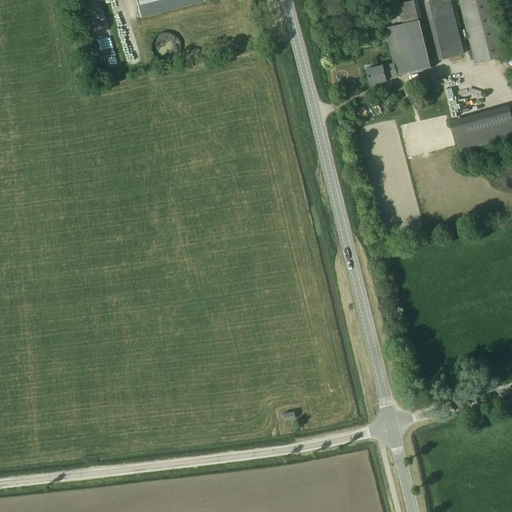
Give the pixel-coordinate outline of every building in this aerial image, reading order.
[(204,2),(203,0),(135,0),(141,18),(204,2)] [(367,69),(370,84),(386,80),(386,78),(431,67),(420,20),(423,19),(418,0),(417,0),(398,4),(402,24),(384,28),(393,64),(383,66),(367,69)] [(428,0),(424,1),(429,20),(439,60),(465,54),(451,0),(428,0)] [(508,56),(494,0),(458,0),(475,64),(508,56)] [(460,153),(511,138),(511,120),(509,108),(452,124),(460,153)] [(292,412),(283,414),(284,420),(294,419),(292,412)]
